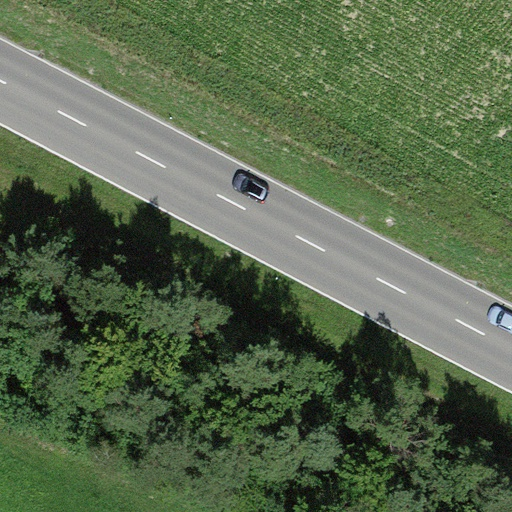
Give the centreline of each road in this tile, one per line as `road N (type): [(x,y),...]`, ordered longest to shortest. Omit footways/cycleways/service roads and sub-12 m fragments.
road 1 (primary): [(511,342),(0,73)]
road 2 (track): [(511,458),(121,248)]
